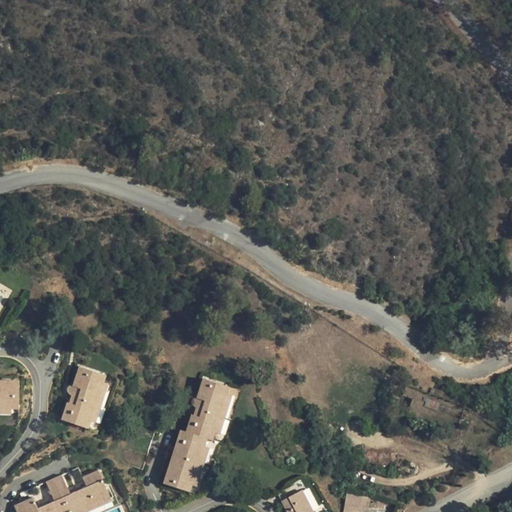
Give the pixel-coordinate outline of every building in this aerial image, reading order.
[(7,326),(31,341),(56,299),(32,284),(7,326)] [(67,402),(61,419),(87,427),(105,374),(79,366),(72,385),(80,388),(75,404),(68,402),(67,402)] [(171,464),(164,483),(190,491),(207,438),(213,440),(230,387),(205,378),(198,398),(205,400),(199,417),(194,415),(193,414),(187,432),(181,430),(176,448),(183,450),(179,466),(171,464)] [(0,407),(18,408),(19,381),(0,380),(0,407)] [(68,402),(75,404),(80,388),(72,385),(71,385),(70,385),(69,386),(68,387),(67,388),(67,391),(68,393),(69,393),(71,394),(68,402)] [(196,406),(194,415),(199,417),(205,400),(198,398),(196,397),(195,397),(194,397),(193,398),(192,399),(191,401),(191,403),(192,404),(193,405),(196,406)] [(131,413),(115,461),(142,470),(158,422),(131,413)] [(183,450),(176,448),(171,464),(179,466),(183,450)] [(54,479),(68,511),(71,511),(109,496),(98,470),(82,477),(86,486),(70,493),(62,475),(54,479)] [(68,511),(54,479),(45,482),(54,501),(37,508),(32,497),(24,501),(14,505),(17,511),(68,511)] [(282,501),(287,511),(313,511),(302,490),(282,501)] [(345,495),(344,511),(368,511),(369,495),(345,495)] [(86,511),(112,501),(109,496),(71,511),(86,511)]
